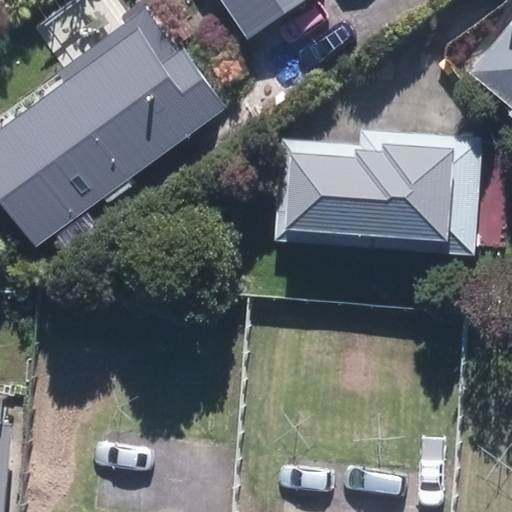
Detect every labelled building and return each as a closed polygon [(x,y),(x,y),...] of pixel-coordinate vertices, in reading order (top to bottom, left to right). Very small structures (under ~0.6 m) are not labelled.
[(301,0),(231,0),(254,33),(301,0)] [(511,27),(474,73),(511,104),(511,27)] [(0,133),(0,190),(41,245),(228,107),(186,50),(162,68),(136,33),(0,133)] [(286,139),(279,240),(476,255),(485,141),(366,132),(365,145),(286,139)] [(0,511),(7,511),(14,425),(0,424),(0,511)]
